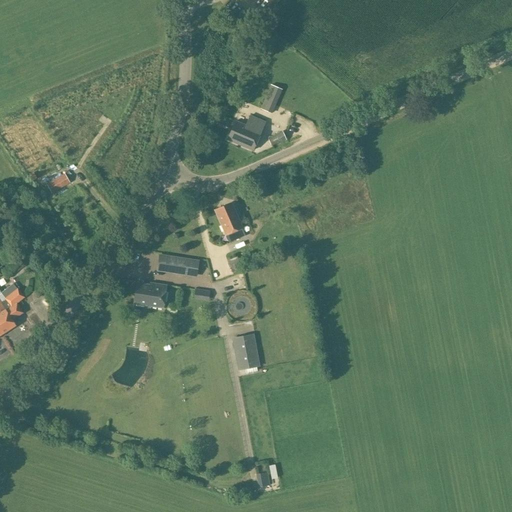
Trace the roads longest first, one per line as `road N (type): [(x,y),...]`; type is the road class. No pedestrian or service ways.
road 1 (unclassified): [(162,171),(214,181),(285,158),(511,55)]
road 2 (tertiary): [(0,398),(162,171)]
road 3 (track): [(0,414),(208,481),(227,485),(248,475)]
road 4 (tertiary): [(162,171),(185,84),(181,0)]
